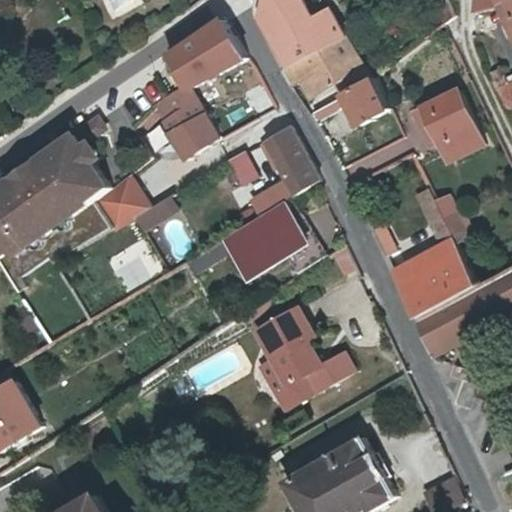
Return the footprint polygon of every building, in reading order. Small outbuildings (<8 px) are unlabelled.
[(326,0),(295,0),(264,18),(278,42),(333,10),(326,0)] [(268,0),(264,18),(295,0),(268,0)] [(511,0),(476,0),(476,13),(502,6),(511,1),(511,0)] [(511,1),(502,6),(511,28),(511,1)] [(348,34),(333,10),(278,42),(293,66),(348,34)] [(177,65),(189,87),(192,91),(193,91),(236,68),(250,58),(226,20),(173,56),(172,58),(177,65)] [(342,82),(349,95),(376,79),(348,34),(293,66),(286,70),(293,83),(294,84),(304,79),(315,97),(342,82)] [(380,78),(376,79),(349,95),(316,114),(321,123),(337,115),(351,103),(365,127),(393,110),(394,109),(380,78)] [(511,83),(498,89),(504,101),(511,97),(511,83)] [(225,141),(193,91),(192,91),(189,87),(165,101),(183,128),(173,134),(193,162),(225,141)] [(464,91),(427,109),(445,145),(481,128),(464,91)] [(280,108),(260,118),(268,134),(288,123),(280,108)] [(153,158),(163,150),(147,116),(133,128),(151,159),(153,158)] [(99,137),(109,130),(103,120),(87,132),(91,137),(99,137)] [(257,212),(262,219),(288,202),(320,183),(324,180),(294,124),(265,144),(271,154),(276,151),(291,180),(258,201),(262,209),(257,212)] [(481,128),(445,145),(453,163),(490,146),(481,128)] [(113,189),(109,182),(92,194),(79,174),(96,163),(89,152),(85,147),(82,143),(54,161),(56,163),(71,170),(95,203),(113,189)] [(89,152),(96,163),(97,164),(102,160),(94,149),(89,152)] [(257,178),(242,155),(228,165),(242,188),(257,178)] [(47,160),(12,185),(22,186),(30,200),(34,197),(32,195),(47,185),(49,186),(65,175),(56,163),(47,160)] [(31,249),(95,203),(71,170),(56,163),(65,175),(49,186),(47,185),(32,195),(34,197),(30,200),(22,186),(12,185),(0,193),(0,261),(1,263),(27,245),(31,249)] [(109,182),(97,164),(96,163),(79,174),(92,194),(109,182)] [(134,176),(101,199),(122,229),(155,206),(134,176)] [(398,272),(404,284),(466,251),(460,240),(472,233),(463,216),(462,212),(450,219),(435,191),(422,197),(448,246),(398,272)] [(175,197),(140,218),(148,232),(183,210),(175,197)] [(312,242),(288,202),(262,219),(231,239),(254,277),(312,242)] [(389,256),(399,251),(384,220),(374,225),(389,256)] [(343,249),(334,255),(347,273),(356,266),(343,249)] [(483,284),(466,251),(404,284),(421,318),(483,284)] [(453,328),(462,345),(472,340),(469,335),(490,324),(493,329),(501,326),(498,320),(511,313),(511,268),(483,284),(421,318),(437,352),(450,345),(444,333),(453,328)] [(281,291),(251,312),(256,319),(286,298),(281,291)] [(314,374),(320,354),(314,343),(321,339),(304,309),(262,332),(279,362),(293,387),(281,394),(291,413),(325,394),(315,376),(314,374)] [(501,326),(511,319),(511,313),(498,320),(501,326)] [(472,340),(493,329),(490,324),(469,335),(472,340)] [(453,350),(462,345),(453,328),(444,333),(450,345),(453,350)] [(328,369),(320,354),(314,374),(315,376),(328,369)] [(267,369),(281,394),(293,387),(279,362),(267,369)] [(0,431),(10,448),(46,427),(18,383),(0,393),(0,431)] [(370,439),(291,481),(307,511),(374,511),(402,497),(393,480),(395,478),(382,455),(380,456),(370,439)] [(47,463),(16,482),(33,509),(64,490),(47,463)] [(458,475),(427,489),(437,511),(451,511),(471,503),(458,475)] [(113,511),(104,494),(78,509),(72,511),(113,511)]
